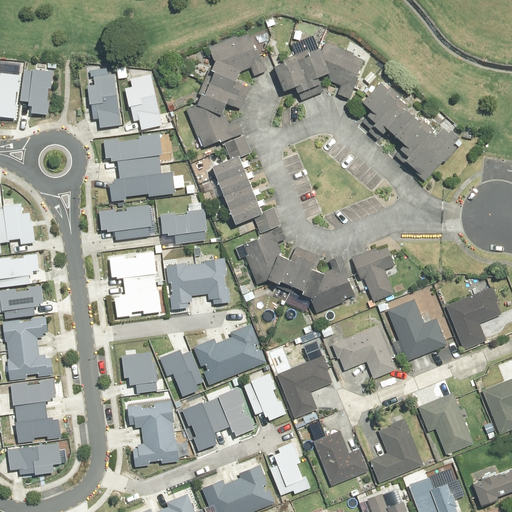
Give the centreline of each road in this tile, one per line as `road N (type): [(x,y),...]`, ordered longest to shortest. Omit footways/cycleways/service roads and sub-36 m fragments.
road 1 (residential): [(66,183),(100,476)]
road 2 (residential): [(330,414),(511,343)]
road 3 (residential): [(100,476),(158,484),(265,437)]
